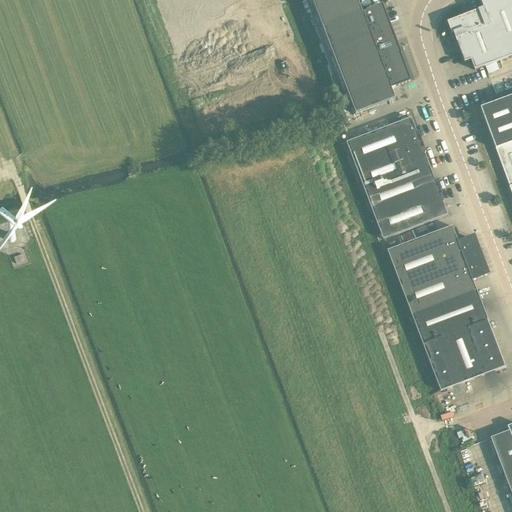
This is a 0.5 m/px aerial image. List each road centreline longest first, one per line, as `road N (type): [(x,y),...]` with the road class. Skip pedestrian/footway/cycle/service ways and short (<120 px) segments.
road 1 (track): [(304,124),(419,434)]
road 2 (unclassified): [(431,0),(420,33),(424,48),(511,287)]
